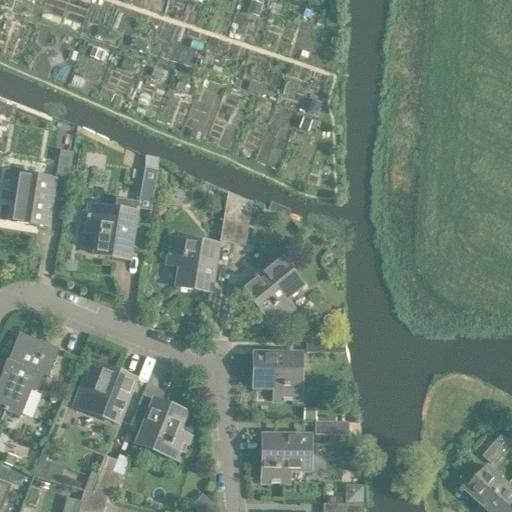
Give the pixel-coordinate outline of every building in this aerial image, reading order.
[(249,82),(247,90),(256,93),(259,85),(249,82)] [(308,100),(305,109),(316,113),(320,103),(308,100)] [(302,118),(299,127),(307,130),(310,121),(302,118)] [(55,176),(68,178),(72,153),(59,151),(55,176)] [(138,208),(137,209),(150,211),(156,170),(144,168),(139,202),(138,208)] [(2,199),(14,201),(11,221),(46,227),(54,180),(6,172),(2,199)] [(219,241),(231,243),(239,199),(227,194),(219,241)] [(88,206),(84,232),(96,234),(93,254),(96,255),(97,255),(120,259),(128,260),(136,213),(136,209),(136,208),(137,208),(138,208),(139,202),(122,199),(116,198),(115,206),(114,210),(88,206)] [(239,199),(231,243),(244,245),(251,204),(239,199)] [(166,264),(178,266),(175,287),(210,293),(218,245),(170,238),(166,264)] [(242,289),(272,326),(293,309),(285,299),(301,286),(279,259),(242,289)] [(0,379),(0,408),(18,416),(30,387),(36,389),(42,373),(48,376),(59,349),(18,333),(0,379)] [(305,353),(343,353),(343,340),(305,340),(305,353)] [(252,388),(273,389),(273,401),(300,402),(300,354),(253,353),(252,388)] [(90,362),(72,406),(117,424),(135,379),(90,362)] [(135,444),(179,461),(189,436),(178,432),(185,412),(153,399),(135,444)] [(314,436),(347,436),(348,423),(314,422),(314,436)] [(261,483),(288,484),(288,471),(309,471),(309,436),(261,435),(261,483)] [(481,456),(490,464),(511,440),(500,435),(481,456)] [(4,452),(0,461),(12,467),(16,457),(4,452)] [(104,456),(89,493),(94,494),(101,496),(111,471),(116,460),(104,456)] [(42,461),(38,475),(60,481),(64,466),(42,461)] [(0,478),(15,485),(20,473),(0,465),(0,478)] [(466,492),(485,508),(507,484),(489,467),(466,492)] [(123,476),(111,471),(101,496),(107,498),(113,499),(123,476)] [(0,506),(8,486),(0,483),(0,506)] [(485,508),(489,511),(511,511),(511,487),(507,484),(485,508)] [(77,511),(89,511),(94,494),(89,493),(83,491),(79,505),(77,511)] [(94,494),(89,511),(103,511),(107,498),(101,496),(94,494)] [(201,495),(191,507),(196,511),(206,511),(211,507),(213,505),(211,504),(201,495)] [(67,499),(63,511),(77,511),(79,505),(80,502),(67,499)]
